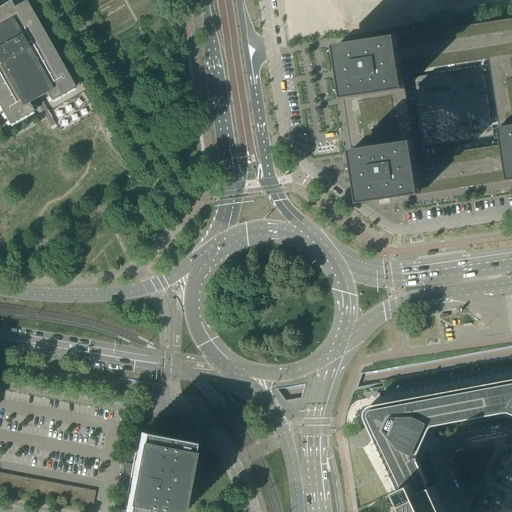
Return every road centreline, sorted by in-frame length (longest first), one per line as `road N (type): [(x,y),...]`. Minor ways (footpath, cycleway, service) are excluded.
road 1 (unclassified): [(511,214),(389,228),(295,154),(282,126),(272,48),(246,52)]
road 2 (secondary): [(204,0),(232,179),(212,251)]
road 3 (secondary): [(0,337),(234,371)]
road 4 (secondary): [(212,251),(157,286),(127,292),(0,290)]
road 5 (secondary): [(321,249),(273,189),(246,52)]
road 6 (secondary): [(511,259),(388,275),(321,249)]
road 7 (residential): [(462,0),(269,28)]
road 8 (secondary): [(335,349),(400,303),(511,285)]
road 9 (secondary): [(320,511),(316,422),(335,349)]
road 10 (secondary): [(234,371),(281,429),(298,511)]
road 11 (secondary): [(212,251),(195,311),(206,342),(234,371)]
